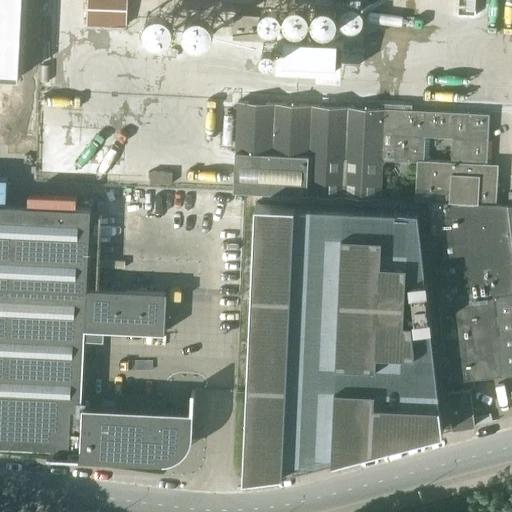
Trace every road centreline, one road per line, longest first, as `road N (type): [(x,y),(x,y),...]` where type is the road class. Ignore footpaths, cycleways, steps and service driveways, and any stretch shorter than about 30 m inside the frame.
road 1 (unclassified): [(511,450),(327,500),(252,510),(0,488)]
road 2 (unknown): [(511,69),(86,62)]
road 3 (unknown): [(211,509),(229,321),(228,210)]
